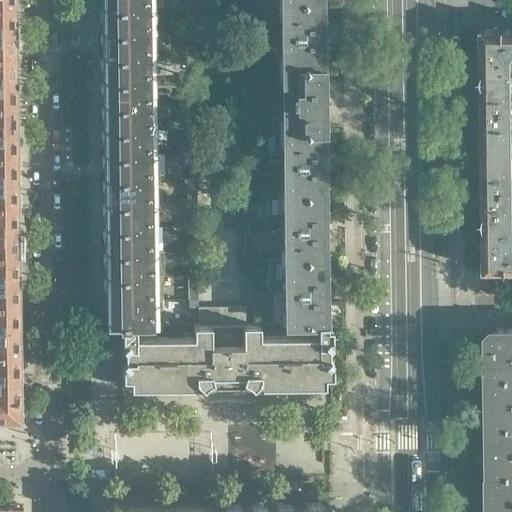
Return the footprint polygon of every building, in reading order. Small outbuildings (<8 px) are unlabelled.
[(321,66),(321,27),(321,2),(281,2),(281,66),(321,66)] [(11,16),(14,15),(14,7),(11,5),(11,3),(0,3),(0,28),(11,28),(11,16)] [(147,31),(147,6),(101,7),(101,8),(99,9),(99,18),(101,19),(101,31),(147,31)] [(249,35),(249,24),(241,25),(241,35),(249,35)] [(14,41),(11,40),(11,28),(0,28),(0,52),(12,53),(12,51),(14,49),(14,41)] [(511,28),(479,29),(479,40),(482,44),(482,69),(511,68),(511,28)] [(148,55),(147,31),(101,31),(101,32),(99,33),(99,42),(101,44),(102,56),(148,55)] [(249,45),(249,35),(241,35),(241,45),(249,45)] [(12,66),(14,64),(14,56),(12,55),(12,53),(0,52),(0,77),(12,78),(12,66)] [(148,79),(148,55),(102,56),(102,57),(100,58),(100,67),(102,68),(102,80),(148,79)] [(322,130),(322,91),(321,66),(281,66),(282,88),(250,88),(250,80),(242,80),(242,131),(282,130),(322,130)] [(511,68),(482,69),(482,71),(480,77),(482,84),(483,108),(511,108),(511,68)] [(15,91),(12,89),(12,78),(0,77),(0,102),(12,102),(12,100),(15,99),(15,91)] [(148,104),(148,79),(102,80),(102,81),(100,82),(100,91),(102,92),(102,104),(148,104)] [(12,115),(15,114),(15,106),(12,104),(12,102),(0,102),(0,127),(13,127),(12,115)] [(149,128),(148,104),(102,104),(102,105),(100,107),(100,116),(102,117),(103,129),(149,128)] [(511,147),(511,108),(483,108),(483,133),(481,140),(483,146),(483,148),(511,147)] [(15,140),(13,139),(13,127),(0,127),(0,152),(13,152),(13,150),(15,149),(15,140)] [(149,153),(149,128),(103,129),(103,130),(101,131),(101,140),(103,141),(103,153),(149,153)] [(323,194),(323,155),(322,130),(282,130),(283,194),(323,194)] [(511,147),(483,148),(483,151),(481,157),(483,164),(484,188),(511,187),(511,147)] [(13,165),(16,164),(16,155),(13,154),(13,152),(0,152),(0,176),(13,177),(13,165)] [(251,163),(250,152),(243,152),(243,163),(251,163)] [(149,177),(149,153),(103,153),(103,154),(101,155),(101,164),(103,166),(103,178),(149,177)] [(251,173),(251,163),(243,163),(243,173),(251,173)] [(16,190),(13,189),(13,177),(0,176),(0,201),(14,202),(14,200),(16,198),(16,190)] [(150,201),(149,177),(103,178),(103,179),(101,180),(101,189),(103,190),(104,202),(150,201)] [(511,187),(484,188),(484,213),(482,219),(484,226),(484,228),(511,227),(511,187)] [(324,240),(324,219),(323,211),(325,206),(325,202),(323,197),(323,194),(283,194),(284,258),(324,258),(324,254),(326,249),(326,245),(324,240)] [(14,215),(16,213),(16,205),(14,204),(14,202),(0,201),(0,226),(14,226),(14,215)] [(150,226),(150,201),(104,202),(104,203),(102,204),(102,213),(104,214),(104,226),(150,226)] [(251,227),(251,216),(243,216),(244,227),(251,227)] [(17,240),(14,238),(14,226),(0,226),(0,251),(14,251),(14,249),(17,248),(17,240)] [(150,250),(150,226),(104,226),(104,227),(102,228),(102,238),(104,239),(104,251),(150,250)] [(252,237),(251,227),(244,227),(244,237),(252,237)] [(511,267),(511,227),(484,228),(485,253),(482,256),(482,268),(511,267)] [(151,275),(150,250),(104,251),(104,252),(102,253),(102,262),(104,263),(105,275),(151,275)] [(14,264),(17,263),(17,254),(14,253),(14,251),(0,251),(0,276),(15,276),(14,264)] [(325,322),(325,283),(324,258),(284,258),(285,323),(316,323),(325,322)] [(151,299),(151,275),(105,275),(105,276),(103,277),(103,286),(105,288),(105,300),(151,299)] [(17,289),(15,288),(15,276),(0,276),(0,300),(15,301),(15,299),(17,297),(17,289)] [(252,291),(252,280),(244,281),(244,291),(252,291)] [(252,301),(252,291),(244,291),(244,301),(252,301)] [(151,324),(151,299),(105,300),(105,325),(120,324),(134,324),(151,324)] [(15,314),(18,312),(17,304),(15,303),(15,301),(0,300),(0,325),(15,326),(15,314)] [(330,383),(330,322),(325,322),(316,323),(316,336),(258,337),(258,323),(245,323),(193,324),(193,337),(134,338),(134,324),(120,324),(121,385),(206,384),(206,388),(207,389),(208,390),(209,391),(211,391),(212,391),(214,390),(214,389),(215,387),(215,384),(236,384),(236,387),(237,389),(238,390),(239,390),(241,391),(242,390),(243,390),(244,389),(245,387),(245,384),(329,383),(330,383)] [(18,339),(15,337),(15,326),(0,325),(0,350),(16,350),(15,348),(18,347),(18,339)] [(511,327),(491,328),(486,334),(486,346),(486,352),(511,351),(511,327)] [(16,363),(18,362),(18,354),(16,352),(16,350),(0,350),(0,375),(16,376),(16,363)] [(511,351),(486,352),(486,356),(486,376),(511,376),(511,351)] [(0,415),(16,415),(16,376),(0,375),(0,415)] [(511,376),(486,376),(487,397),(487,403),(487,424),(511,423),(511,376)] [(511,423),(487,424),(487,445),(488,451),(488,473),(511,472),(511,423)] [(331,438),(331,424),(330,424),(326,424),(321,424),(321,438),(329,438),(331,438)] [(511,511),(511,472),(488,473),(488,494),(488,500),(488,511),(511,511)] [(327,511),(327,504),(325,504),(325,502),(269,503),(268,511),(327,511)] [(217,511),(218,504),(217,504),(217,505),(209,505),(209,503),(112,504),(107,504),(107,511),(217,511)] [(268,511),(269,503),(218,503),(218,504),(217,511),(268,511)]
